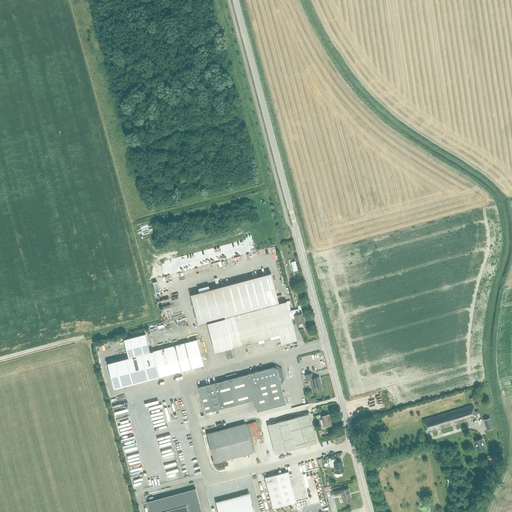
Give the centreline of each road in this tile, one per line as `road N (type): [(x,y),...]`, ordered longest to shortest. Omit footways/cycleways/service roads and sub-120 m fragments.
road 1 (tertiary): [(326,343),(235,0)]
road 2 (residential): [(181,381),(326,343)]
road 3 (residential): [(353,444),(209,482)]
road 4 (residential): [(181,381),(133,394),(157,483)]
